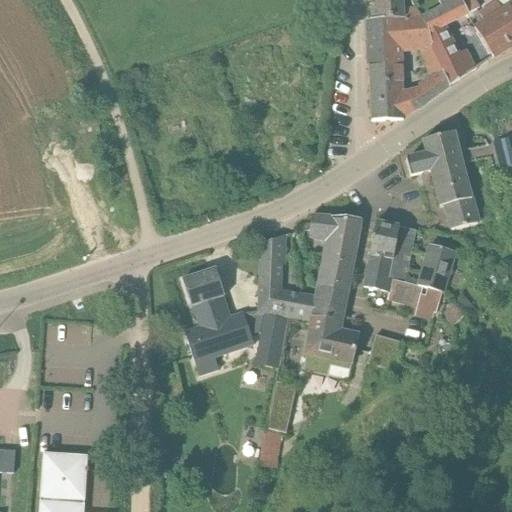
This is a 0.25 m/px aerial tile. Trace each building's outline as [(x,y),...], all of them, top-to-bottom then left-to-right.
[(395,19),(402,19),(411,19),(412,7),(404,9),(403,0),(373,0),(373,9),(371,9),(369,21),(395,19)] [(420,109),(473,73),(463,54),(459,56),(444,28),(469,15),(469,14),(479,8),(475,0),(437,0),(438,0),(441,7),(421,17),(415,6),(412,7),(411,19),(402,19),(405,54),(419,53),(429,77),(418,84),(419,88),(420,108),(420,109)] [(511,5),(503,11),(498,3),(479,14),(484,22),(474,28),(494,59),(511,47),(511,5)] [(395,19),(369,21),(370,21),(369,25),(370,25),(369,40),(368,40),(367,46),(369,88),(403,86),(402,54),(405,54),(402,19),(395,19)] [(403,86),(369,88),(371,123),(402,122),(402,115),(406,115),(407,91),(403,92),(403,86)] [(479,225),(466,178),(453,135),(422,143),(426,156),(405,161),(410,178),(430,173),(434,187),(440,209),(445,208),(451,232),(479,225)] [(499,171),(511,168),(511,139),(492,145),(499,171)] [(465,145),(466,154),(492,151),(491,141),(465,145)] [(318,290),(346,296),(361,221),(310,218),(309,235),(327,240),(318,290)] [(442,292),(427,289),(425,298),(420,297),(422,288),(388,279),(395,245),(399,228),(375,223),(363,287),(390,293),(387,300),(417,308),(414,318),(431,322),(433,315),(436,316),(442,292)] [(287,320),(305,324),(309,324),(316,299),(279,293),(280,266),(285,266),(286,238),(262,245),(259,307),(259,314),(264,315),(264,316),(287,320)] [(388,279),(422,288),(427,289),(442,292),(444,293),(455,254),(453,253),(455,246),(434,240),(432,247),(429,247),(420,281),(405,277),(411,248),(395,245),(388,279)] [(243,315),(229,320),(222,299),(224,298),(221,290),(214,271),(183,281),(192,308),(192,309),(193,309),(200,329),(184,334),(194,363),(253,343),(243,315)] [(316,299),(309,324),(307,338),(300,368),(330,374),(332,363),(352,366),(359,335),(339,330),(346,296),(318,290),(316,299)] [(454,305),(465,317),(469,321),(479,313),(462,295),(451,303),(454,305)] [(454,305),(442,316),(453,328),(465,317),(454,305)] [(287,320),(264,316),(254,366),(278,371),(279,369),(287,320)] [(376,337),(368,363),(396,371),(405,345),(376,337)] [(295,389),(275,384),(266,430),(285,434),(295,389)] [(83,511),(86,473),(87,473),(88,470),(86,470),(87,458),(42,455),(38,511),(83,511)]
